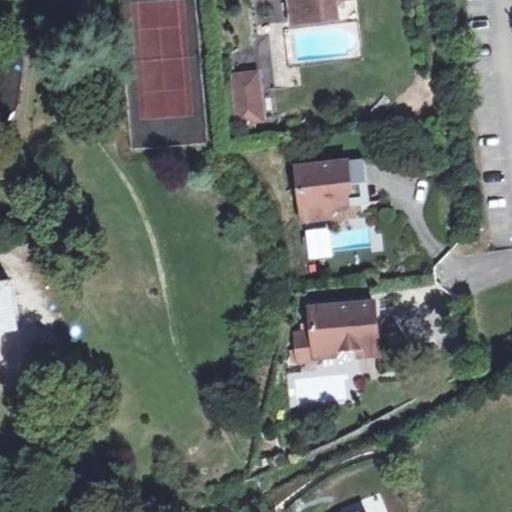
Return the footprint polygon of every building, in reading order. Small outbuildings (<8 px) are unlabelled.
[(294,0),(295,18),(338,14),(336,0),(294,0)] [(354,12),(352,0),(336,0),(338,14),(354,12)] [(264,73),(241,77),(248,123),(272,120),(264,73)] [(298,165),(306,218),(330,215),(338,205),(350,203),(347,187),(351,181),(364,180),(362,156),(298,165)] [(347,187),(350,203),(367,200),(364,180),(351,181),(347,187)] [(308,262),(333,259),(330,229),(306,231),(308,262)] [(0,327),(18,324),(14,276),(0,278),(0,327)] [(381,334),(377,298),(314,306),(317,330),(301,332),(305,361),(320,359),(320,356),(340,354),(346,346),(361,344),(362,343),(369,335),(381,334)] [(361,344),(362,354),(383,351),(381,334),(369,335),(362,343),(361,344)]
